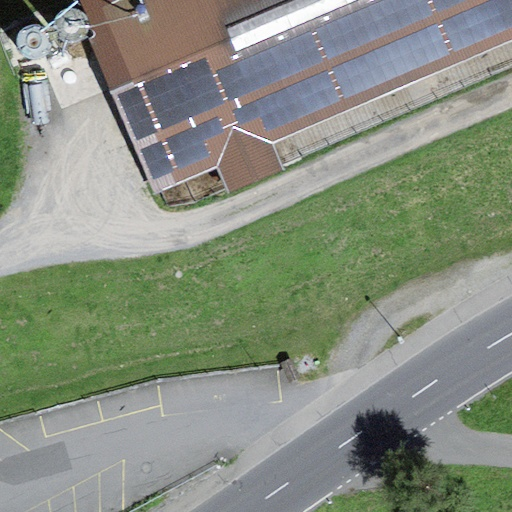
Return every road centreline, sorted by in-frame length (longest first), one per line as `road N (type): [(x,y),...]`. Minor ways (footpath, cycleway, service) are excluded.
road 1 (track): [(511,98),(194,233),(58,209),(0,243)]
road 2 (secondary): [(254,511),(511,325)]
road 3 (track): [(58,209),(32,58),(15,14),(32,0)]
road 4 (track): [(352,439),(511,446)]
